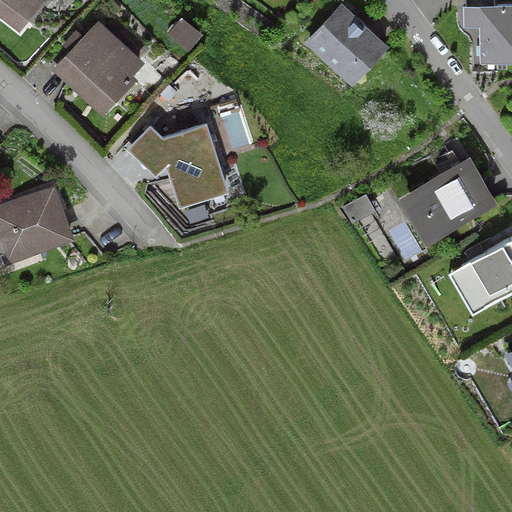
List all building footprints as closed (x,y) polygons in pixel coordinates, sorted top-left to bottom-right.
[(8,8),(22,19),(37,0),(0,0),(0,13),(2,15),(8,8)] [(511,6),(465,7),(465,31),(479,31),(479,63),(511,62),(511,6)] [(386,48),(343,8),(310,43),(353,83),(386,48)] [(95,23),(53,69),(67,81),(71,76),(81,85),(87,79),(110,100),(129,80),(124,75),(136,61),(95,23)] [(225,193),(204,126),(162,139),(151,130),(130,152),(154,175),(170,162),(184,206),(225,193)] [(403,195),(428,237),(483,205),(483,204),(489,200),(466,160),(459,164),(458,163),(403,195)] [(0,252),(2,251),(5,259),(66,237),(49,190),(0,207),(0,252)] [(358,221),(379,209),(371,195),(350,207),(358,221)] [(511,290),(511,242),(509,238),(450,271),(473,312),(511,290)]
